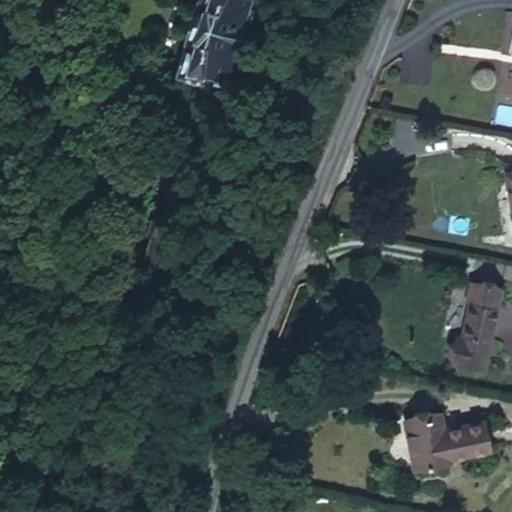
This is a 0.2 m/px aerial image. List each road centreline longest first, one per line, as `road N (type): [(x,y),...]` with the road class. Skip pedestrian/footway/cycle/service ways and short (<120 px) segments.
road 1 (residential): [(206,511),(257,317),(378,0)]
road 2 (unknown): [(229,416),(447,387),(511,406)]
road 3 (unknown): [(347,82),(437,17),(462,7),(511,6)]
